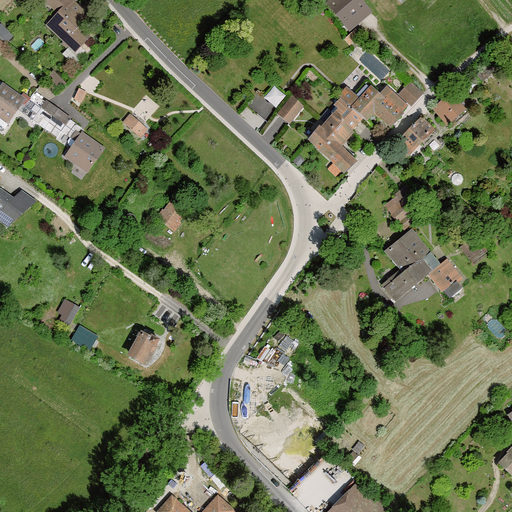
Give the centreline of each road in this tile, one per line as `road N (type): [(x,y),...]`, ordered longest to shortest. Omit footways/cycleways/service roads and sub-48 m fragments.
road 1 (residential): [(113,0),(286,171),(305,208),(302,250),(226,363),(218,408)]
road 2 (residential): [(218,408),(225,434),(296,511)]
road 3 (track): [(106,511),(187,410)]
